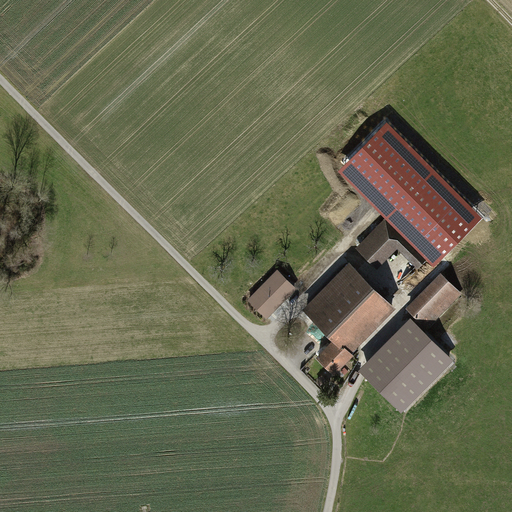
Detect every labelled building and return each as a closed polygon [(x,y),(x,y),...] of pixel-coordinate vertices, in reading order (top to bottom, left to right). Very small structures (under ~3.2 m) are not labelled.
[(345,163),(441,259),(475,224),(380,128),(345,163)] [(425,260),(384,219),(356,248),(377,268),(396,249),(416,269),(425,260)] [(395,311),(347,263),(301,309),(331,339),(315,355),(333,373),(395,311)] [(278,273),(254,297),(270,314),(295,290),(278,273)] [(462,296),(441,274),(405,309),(410,314),(384,339),(399,354),(422,330),(425,333),(462,296)] [(439,338),(449,349),(458,341),(448,330),(439,338)]
